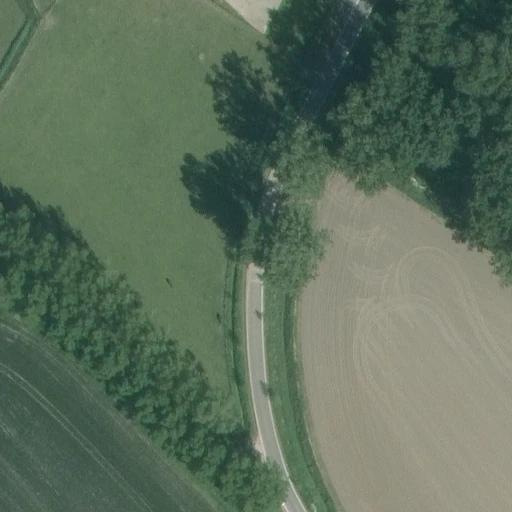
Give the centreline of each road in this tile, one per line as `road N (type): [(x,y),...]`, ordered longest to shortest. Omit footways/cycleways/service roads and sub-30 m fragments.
road 1 (unclassified): [(297,511),(268,447),(253,314),(256,252),(274,186),(366,0)]
road 2 (track): [(0,282),(82,332),(153,407),(285,511)]
